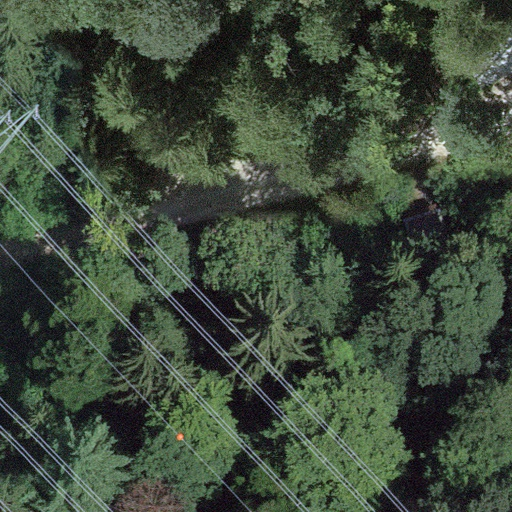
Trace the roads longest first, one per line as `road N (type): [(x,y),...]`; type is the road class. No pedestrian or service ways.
road 1 (track): [(0,252),(201,214),(511,110)]
road 2 (track): [(201,214),(166,159),(22,0)]
